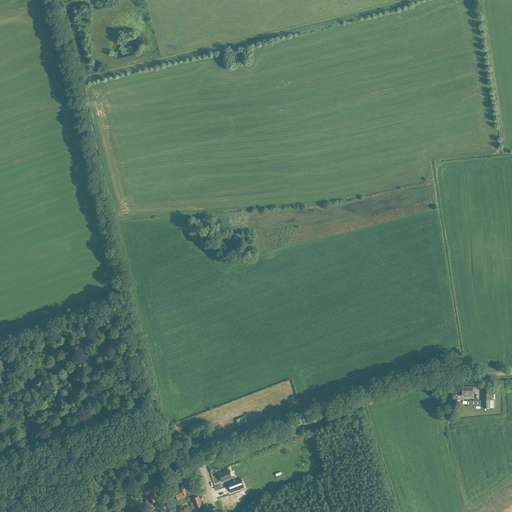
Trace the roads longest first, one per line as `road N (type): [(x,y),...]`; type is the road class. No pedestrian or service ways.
road 1 (track): [(75,82),(176,475)]
road 2 (unclassified): [(203,466),(421,382),(511,374)]
